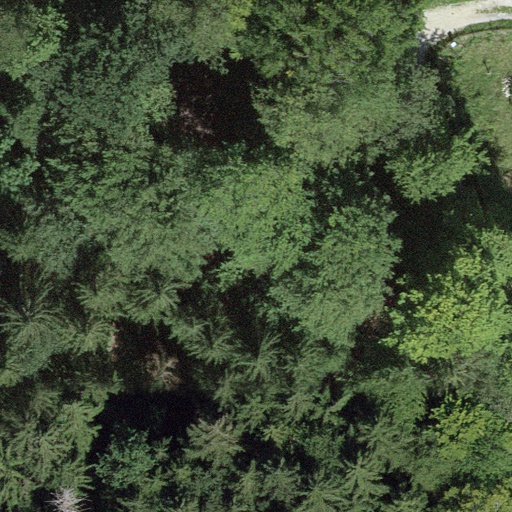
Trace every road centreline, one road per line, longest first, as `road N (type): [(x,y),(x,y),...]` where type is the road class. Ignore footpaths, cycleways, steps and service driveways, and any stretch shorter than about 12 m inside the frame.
road 1 (unclassified): [(435,511),(424,344),(296,0)]
road 2 (track): [(325,62),(472,16),(511,16)]
